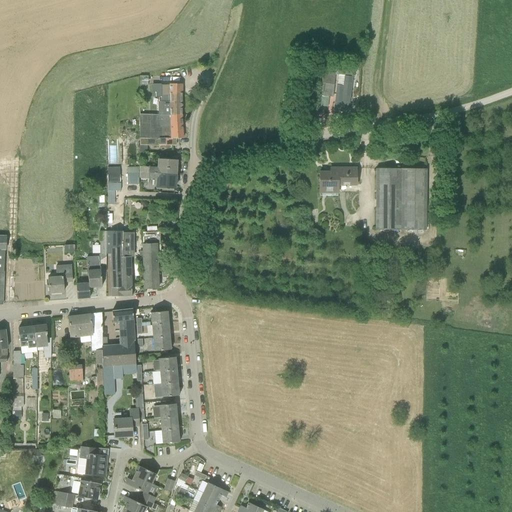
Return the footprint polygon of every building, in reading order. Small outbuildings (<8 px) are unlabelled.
[(335,73),(323,72),(321,83),(334,84),(335,73)] [(147,76),(139,76),(139,85),(147,85),(147,76)] [(348,112),(352,78),(343,77),(342,86),(336,86),(333,110),(348,112)] [(332,98),(334,85),(321,83),(320,96),(332,98)] [(151,97),(161,97),(161,85),(151,85),(151,97)] [(181,116),(181,104),(181,94),(182,85),(161,85),(161,97),(161,104),(157,104),(157,116),(169,116),(181,116)] [(175,138),(181,139),(182,125),(181,116),(169,116),(169,138),(139,138),(139,152),(146,152),(146,146),(158,146),(172,146),(172,141),(175,141),(175,138)] [(157,116),(139,116),(139,138),(169,138),(169,116),(157,116)] [(148,167),(139,167),(139,169),(139,173),(148,173),(176,175),(177,162),(158,161),(157,168),(148,167)] [(357,186),(357,168),(335,167),(335,172),(319,172),(319,193),(338,193),(339,186),(357,186)] [(426,169),(408,168),(401,168),(376,168),(376,230),(401,230),(426,230),(426,169)] [(156,187),(175,188),(176,175),(148,173),(148,179),(149,179),(157,179),(156,186),(156,187)] [(138,174),(127,174),(127,185),(139,185),(138,174)] [(120,191),(121,183),(108,184),(108,191),(108,204),(114,204),(114,191),(120,191)] [(123,232),(123,236),(123,256),(121,256),(121,263),(131,262),(131,257),(133,257),(133,232),(123,232)] [(111,254),(112,287),(121,287),(121,263),(121,256),(123,256),(123,236),(115,236),(115,247),(111,247),(111,254)] [(143,244),(144,267),(157,266),(156,243),(143,244)] [(102,286),(101,269),(100,269),(99,257),(98,257),(98,256),(87,257),(87,258),(86,258),(87,270),(88,283),(89,286),(102,286)] [(131,262),(121,263),(121,287),(112,287),(112,296),(132,296),(132,286),(131,262)] [(48,277),(49,293),(64,292),(63,282),(72,282),(71,264),(56,266),(56,276),(48,277)] [(144,289),(152,289),(158,289),(157,266),(144,267),(144,289)] [(88,283),(76,283),(77,299),(90,298),(89,286),(88,283)] [(102,338),(103,367),(113,366),(121,365),(136,364),(134,341),(135,340),(133,319),(132,309),(112,311),(113,322),(118,321),(119,344),(106,345),(106,338),(102,338)] [(152,325),(169,324),(167,311),(151,312),(152,325)] [(103,367),(102,338),(102,331),(102,312),(68,316),(70,338),(91,335),(91,351),(95,351),(97,389),(103,388),(103,367)] [(170,336),(169,324),(152,325),(153,338),(170,336)] [(45,325),(35,326),(37,347),(37,348),(43,347),(44,358),(51,357),(51,338),(46,338),(46,335),(45,325)] [(28,348),(37,347),(35,326),(18,328),(19,342),(20,342),(21,347),(28,346),(28,348)] [(154,351),(159,350),(171,349),(170,336),(153,338),(154,351)] [(13,351),(13,379),(23,379),(23,365),(20,365),(20,351),(13,351)] [(175,357),(160,358),(158,359),(160,371),(177,370),(175,357)] [(136,365),(136,364),(121,365),(122,375),(136,374),(136,373),(136,365)] [(70,383),(83,382),(81,365),(68,365),(70,383)] [(122,375),(121,365),(113,366),(114,379),(122,378),(122,375)] [(103,367),(103,388),(103,395),(114,394),(113,379),(112,366),(103,367)] [(178,382),(177,370),(160,371),(160,377),(154,378),(155,384),(178,382)] [(154,384),(155,397),(179,395),(178,382),(155,384),(154,384)] [(160,418),(177,417),(176,404),(159,405),(160,417),(160,418)] [(132,427),(139,426),(138,411),(138,408),(129,409),(129,417),(113,418),(114,438),(132,437),(132,427)] [(177,417),(160,418),(161,430),(178,429),(177,417)] [(179,442),(178,429),(161,430),(163,443),(179,442)] [(84,474),(104,476),(106,455),(95,454),(96,448),(80,446),(79,457),(86,458),(84,474)] [(134,476),(151,484),(156,474),(139,466),(134,476)] [(207,476),(199,472),(196,471),(194,476),(205,480),(207,476)] [(152,503),(153,503),(155,498),(146,493),(151,484),(134,476),(132,480),(128,478),(125,483),(144,492),(141,497),(152,503)] [(174,480),(168,479),(168,478),(164,489),(171,491),(174,480)] [(80,480),(77,496),(97,500),(100,484),(80,480)] [(203,493),(218,500),(221,495),(224,497),(227,491),(208,482),(203,493)] [(187,489),(180,486),(178,493),(184,496),(187,489)] [(57,491),(56,498),(73,501),(74,494),(57,491)] [(216,505),(218,500),(203,493),(199,503),(218,511),(220,507),(216,505)] [(132,511),(143,511),(146,507),(150,508),(156,511),(158,505),(153,503),(152,503),(141,497),(139,503),(125,496),(122,501),(126,503),(124,508),(132,511)] [(72,508),(73,501),(56,498),(55,505),(72,508)] [(217,511),(218,511),(199,503),(194,500),(189,510),(193,511),(217,511)] [(242,506),(240,511),(242,511),(262,511),(264,509),(248,502),(246,508),(242,506)]
